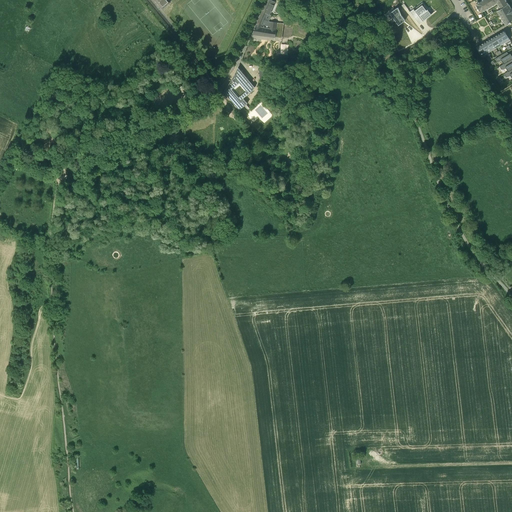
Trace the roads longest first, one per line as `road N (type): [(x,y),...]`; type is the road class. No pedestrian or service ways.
road 1 (track): [(73,511),(51,301),(59,176),(72,157),(204,101),(215,88)]
road 2 (unclassified): [(511,297),(451,214),(365,0)]
road 3 (track): [(133,130),(35,130),(21,159),(59,176)]
road 4 (track): [(365,468),(511,462)]
